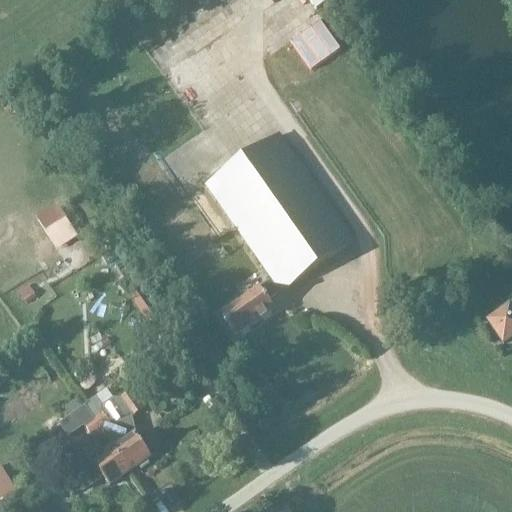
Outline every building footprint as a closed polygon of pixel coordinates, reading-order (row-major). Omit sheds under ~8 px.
[(143,45),(156,36),(145,19),(132,27),(143,45)] [(321,21),(271,57),(294,88),(344,53),(321,21)] [(136,161),(188,130),(137,43),(85,73),(136,161)] [(281,295),(356,242),(281,135),(206,187),(271,281),(261,289),(259,287),(220,315),(236,339),(275,312),(269,302),(280,294),(281,295)] [(55,205),(35,218),(56,250),(76,237),(55,205)] [(123,261),(115,266),(118,271),(126,266),(123,261)] [(109,285),(125,305),(132,300),(116,279),(109,285)] [(511,308),(489,323),(504,344),(511,338),(511,308)] [(77,390),(91,382),(86,371),(71,379),(77,390)] [(158,380),(146,388),(158,406),(171,398),(158,380)] [(107,392),(85,406),(87,408),(131,473),(152,459),(137,437),(134,419),(135,418),(123,401),(114,401),(107,392)] [(136,392),(123,401),(135,418),(148,409),(136,392)] [(131,473),(87,408),(61,425),(69,438),(86,426),(106,457),(75,478),(84,492),(104,478),(110,488),(131,473)]
